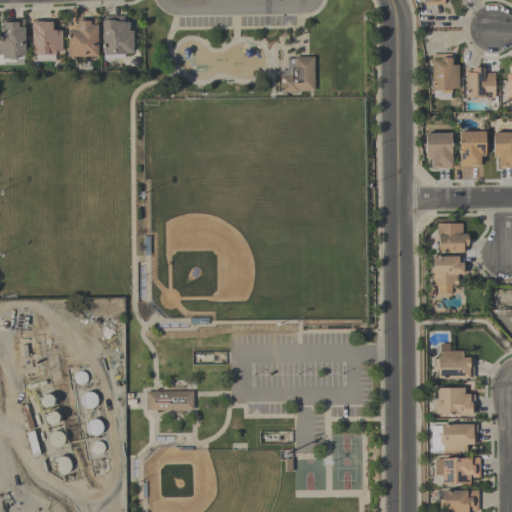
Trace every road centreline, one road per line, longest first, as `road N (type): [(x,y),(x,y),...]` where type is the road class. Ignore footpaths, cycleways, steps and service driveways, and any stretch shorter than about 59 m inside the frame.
road 1 (tertiary): [(404,511),(394,17)]
road 2 (residential): [(505,378),(508,511)]
